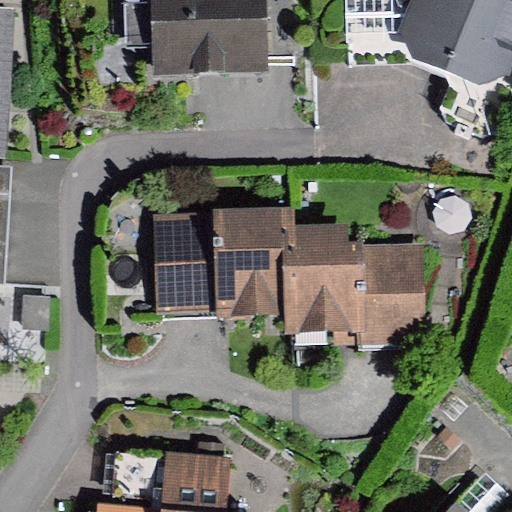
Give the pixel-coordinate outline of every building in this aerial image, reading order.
[(126,0),(128,52),(148,52),(149,85),(260,81),(257,0),(126,0)] [(511,0),(346,0),(347,39),(403,37),(412,74),(496,106),(502,91),(511,95),(511,0)] [(13,16),(0,16),(0,86),(11,87),(13,16)] [(11,87),(0,86),(0,163),(8,164),(11,87)] [(14,171),(0,170),(0,286),(8,287),(14,171)] [(294,220),(153,223),(155,335),(299,332),(294,238),(294,220)] [(359,235),(294,238),(299,332),(299,349),(355,346),(356,360),(429,356),(424,253),(360,256),(359,235)] [(25,301),(24,335),(49,336),(50,302),(25,301)] [(165,459),(161,511),(230,511),(234,464),(165,459)]
